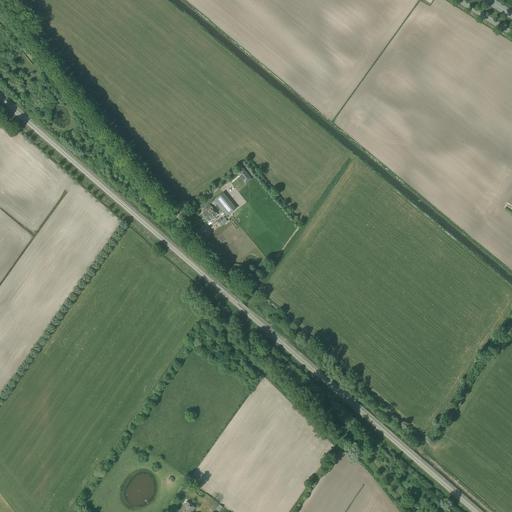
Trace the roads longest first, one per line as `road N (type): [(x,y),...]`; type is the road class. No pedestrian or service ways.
road 1 (track): [(253,303),(5,0)]
road 2 (track): [(410,511),(300,378),(256,338)]
